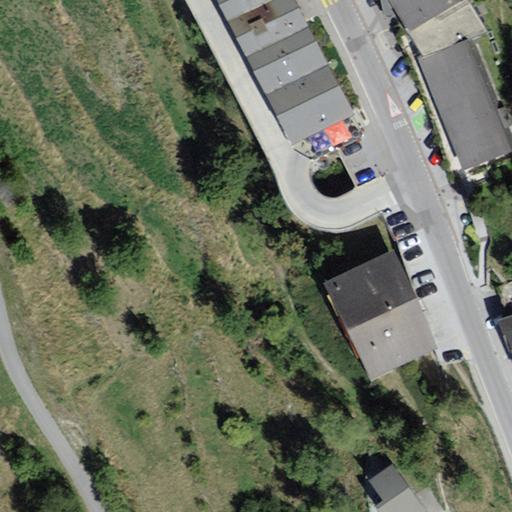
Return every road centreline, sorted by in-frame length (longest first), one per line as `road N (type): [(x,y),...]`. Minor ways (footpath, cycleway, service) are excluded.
road 1 (tertiary): [(330,0),(511,443)]
road 2 (track): [(97,511),(13,369),(0,315)]
